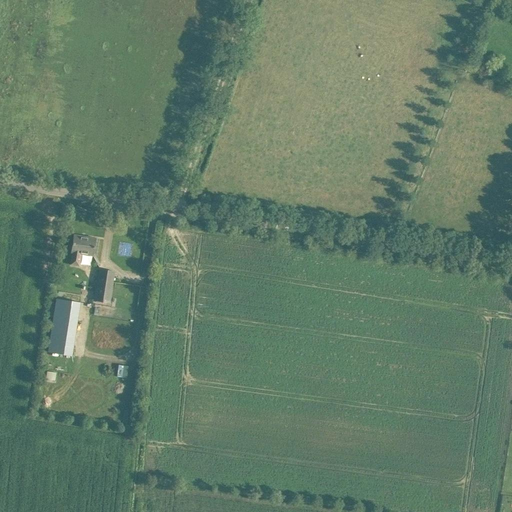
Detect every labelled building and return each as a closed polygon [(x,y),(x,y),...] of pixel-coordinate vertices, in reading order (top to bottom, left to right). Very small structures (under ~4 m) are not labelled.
[(70,265),(79,266),(81,254),(93,256),(95,238),(74,235),(71,253),(72,253),(70,265)] [(109,302),(112,282),(98,279),(95,300),(109,302)] [(48,350),(71,354),(79,301),(57,297),(48,350)] [(84,356),(86,348),(73,345),(71,353),(84,356)] [(55,380),(57,372),(47,370),(45,378),(55,380)]
